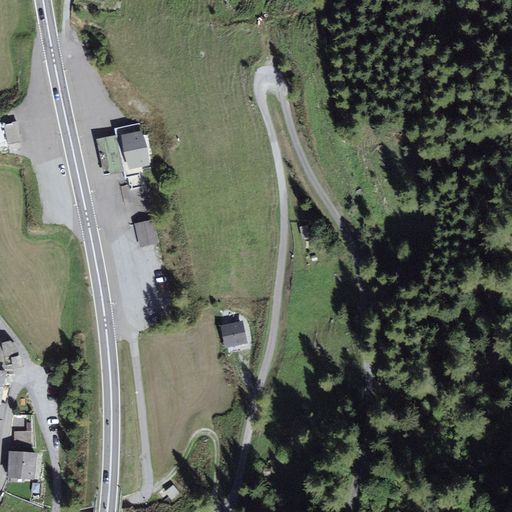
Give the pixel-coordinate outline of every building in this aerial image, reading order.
[(23,143),(19,125),(7,128),(11,146),(23,143)] [(132,188),(145,186),(141,166),(149,165),(148,162),(153,161),(148,136),(142,137),(140,125),(117,130),(118,137),(99,141),(105,172),(111,170),(112,174),(124,171),(126,177),(129,177),(132,188)] [(157,242),(152,221),(137,225),(142,245),(157,242)] [(246,343),(242,323),(222,327),(226,347),(246,343)] [(30,432),(15,433),(16,446),(31,445),(30,432)] [(35,455),(11,453),(9,477),(34,479),(35,463),(35,460),(35,455)]
